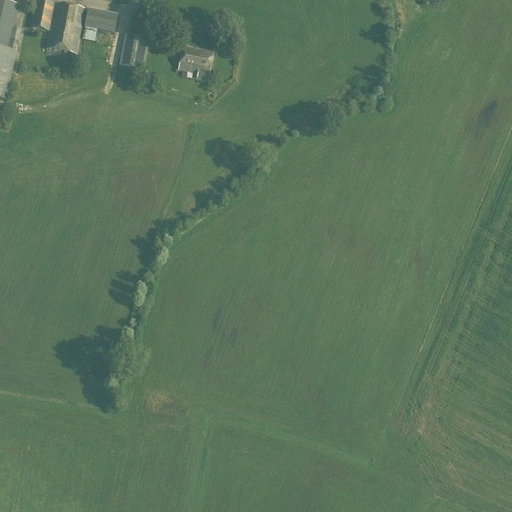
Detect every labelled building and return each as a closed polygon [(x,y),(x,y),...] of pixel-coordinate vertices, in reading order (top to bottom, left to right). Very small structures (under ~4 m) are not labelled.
[(16,52),(21,31),(14,29),(19,5),(0,0),(0,99),(6,101),(17,52),(16,52)] [(77,55),(85,11),(36,2),(31,30),(50,33),(47,50),(77,55)] [(114,35),(117,17),(88,11),(84,29),(114,35)] [(143,71),(149,40),(125,36),(120,67),(143,71)] [(208,84),(209,77),(214,53),(183,48),(179,71),(198,75),(196,82),(208,84)]
